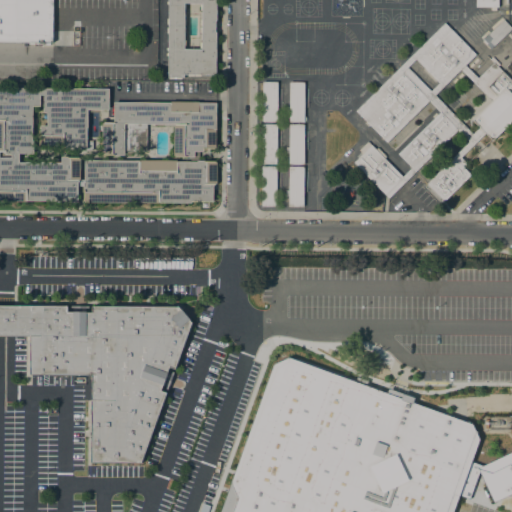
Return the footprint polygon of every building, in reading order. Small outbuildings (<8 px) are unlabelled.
[(0,0),(52,0),(52,42),(0,42),(0,0)] [(175,77),(173,77),(173,79),(168,79),(168,77),(167,77),(167,55),(166,55),(166,52),(167,52),(167,50),(166,50),(166,47),(167,47),(167,33),(166,33),(166,27),(167,27),(167,24),(166,24),(166,18),(167,18),(167,4),(166,4),(166,1),(167,1),(167,0),(215,0),(216,20),(214,20),(214,32),(215,32),(215,74),(199,74),(199,76),(194,76),(194,74),(192,74),(192,76),(187,76),(187,74),(183,75),(183,77),(180,77),(180,79),(175,79),(175,77)] [(503,19),(511,28),(490,49),(481,40),(503,19)] [(355,110),(444,22),(475,54),(464,64),(460,69),(434,94),(428,101),(386,142),(355,110)] [(493,62),(511,81),(511,119),(491,140),(484,133),(478,127),(471,120),(491,101),(472,82),(477,78),(493,62)] [(460,69),(464,64),(477,78),(472,82),(460,69)] [(262,82),(277,82),(276,122),(261,122),(262,82)] [(288,122),(289,82),(304,82),(303,122),(288,122)] [(76,185),(76,201),(25,200),(25,201),(0,201),(0,88),(108,88),(108,109),(91,109),(91,112),(89,112),(89,109),(87,109),(87,126),(86,126),(86,141),(92,141),(92,150),(83,150),(83,149),(63,149),(63,146),(39,146),(39,125),(46,125),(46,112),(43,112),(43,95),(39,95),(39,106),(32,106),(31,139),(33,139),(32,153),(18,153),(18,162),(60,162),(60,156),(78,156),(78,158),(79,158),(79,179),(84,179),(84,159),(138,160),(138,161),(139,161),(139,160),(156,160),(176,160),(176,161),(177,161),(196,161),(196,160),(215,160),(215,162),(216,162),(216,182),(212,182),(212,201),(190,201),(190,202),(158,202),(158,203),(156,203),(84,202),(84,200),(83,200),(83,190),(82,190),(83,185),(76,185)] [(468,141),(456,130),(457,129),(439,112),(428,101),(434,94),(472,134),(478,127),(484,133),(460,158),(456,153),(468,141)] [(156,126),(154,126),(154,124),(146,124),(146,151),(123,150),(123,155),(101,155),(101,123),(113,123),(113,102),(156,102),(170,102),(170,101),(198,102),(215,103),(215,148),(202,148),(202,151),(193,151),(193,157),(174,157),(174,156),(173,156),(173,124),(156,124),(156,126)] [(397,154),(439,112),(457,129),(456,130),(415,171),(411,168),(397,154)] [(276,164),(261,164),(261,124),(276,124),(276,164)] [(288,124),(303,124),(303,164),(288,164),(288,124)] [(388,198),(353,162),(370,145),(402,176),(405,180),(388,198)] [(465,162),(461,165),(470,174),(443,201),(426,183),(456,153),(460,158),(465,162)] [(275,205),(260,204),(261,166),(276,166),(275,205)] [(302,205),(288,205),(289,166),(303,166),(302,205)] [(405,180),(402,176),(411,168),(415,171),(405,180)] [(263,302),(263,289),(274,289),(274,302),(263,302)] [(0,304),(3,305),(66,305),(66,312),(69,312),(69,305),(88,305),(88,312),(91,312),(91,306),(178,306),(185,314),(191,322),(174,369),(168,366),(166,372),(167,372),(167,373),(170,375),(171,371),(173,372),(167,389),(165,389),(167,385),(163,384),(162,385),(160,390),(166,392),(140,463),(90,462),(90,375),(29,375),(29,335),(3,335),(0,335),(0,304)] [(511,492),(492,502),(479,473),(478,472),(472,489),(467,499),(459,495),(452,511),(219,511),(272,364),(287,357),(369,387),(371,380),(381,384),(379,390),(471,424),(478,439),(476,444),(487,447),(505,439),(511,454),(511,492)]
